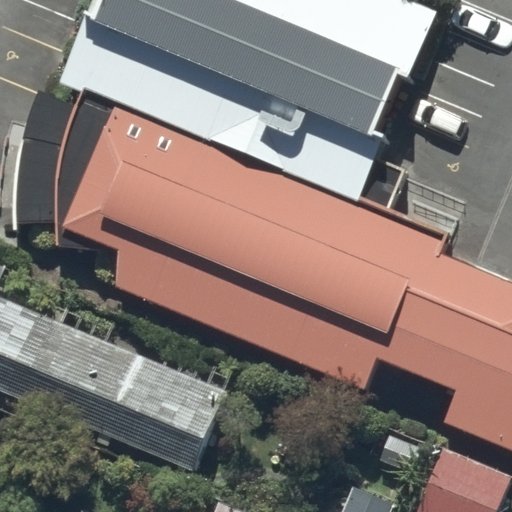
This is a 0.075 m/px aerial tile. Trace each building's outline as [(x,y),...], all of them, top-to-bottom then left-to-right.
[(85,98),(450,247),(468,201),(380,164),(385,152),(374,147),(401,83),(411,87),(440,19),(394,0),(98,0),(62,89),(85,98)] [(450,247),(85,98),(79,112),(43,97),(21,162),(15,232),(61,233),(60,254),(119,256),(118,293),(366,396),(379,364),(461,399),(448,429),(511,455),(511,285),(445,257),(450,247)] [(0,392),(197,473),(230,393),(0,298),(0,274),(3,267),(0,265),(0,392)] [(499,511),(511,481),(511,475),(443,448),(418,511),(499,511)] [(354,487),(343,511),(386,511),(392,501),(354,487)] [(245,511),(217,501),(212,511),(245,511)]
